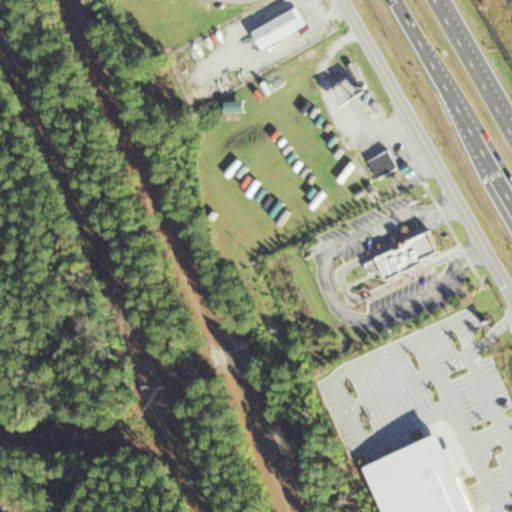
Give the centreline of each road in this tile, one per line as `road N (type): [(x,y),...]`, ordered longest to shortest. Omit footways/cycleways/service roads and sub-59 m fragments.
road 1 (residential): [(511,294),(341,0)]
road 2 (trunk): [(511,132),(436,0)]
road 3 (trunk): [(397,0),(472,130)]
